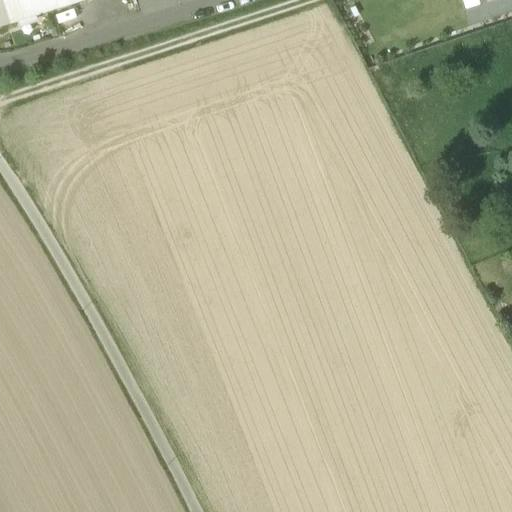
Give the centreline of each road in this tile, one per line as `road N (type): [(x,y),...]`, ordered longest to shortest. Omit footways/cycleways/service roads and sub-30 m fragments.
road 1 (residential): [(0,165),(194,511)]
road 2 (track): [(0,100),(311,0)]
road 3 (unclassified): [(0,67),(215,0)]
